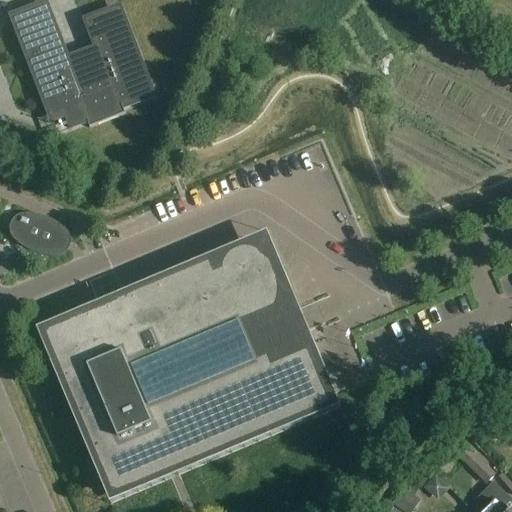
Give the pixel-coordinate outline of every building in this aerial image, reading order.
[(44,7),(14,19),(52,118),(64,113),(71,130),(87,124),(89,129),(125,115),(122,107),(151,96),(118,11),(87,22),(98,50),(66,63),(44,7)] [(12,239),(13,240),(16,244),(20,246),(24,249),(28,251),(32,253),(36,255),(40,256),(45,256),(49,257),(54,257),(58,257),(63,256),(65,254),(67,252),(70,246),(71,242),(70,238),(68,233),(65,230),(61,227),(58,224),(53,222),(49,220),(45,218),(40,217),(36,216),(32,215),(28,215),(24,215),(20,216),(16,219),(13,222),(10,229),(10,234),(12,239)] [(97,312),(45,334),(113,497),(330,406),(327,399),(308,353),(271,364),(264,347),(268,345),(261,329),(257,331),(253,321),(259,321),(266,320),(271,316),(276,312),(279,306),(280,300),(280,294),(280,287),(279,281),(277,275),(274,269),(270,264),(266,259),(261,255),(256,251),(250,250),(243,249),(237,251),(231,255),(227,259),(224,265),(222,272),(213,275),(210,264),(97,312)] [(480,452),(478,454),(466,442),(454,454),(486,486),(496,476),(486,466),(490,462),(480,452)] [(488,510),(485,511),(505,511),(503,509),(511,501),(493,484),(477,500),(488,510)] [(404,491),(393,507),(400,511),(413,511),(420,502),(404,491)]
